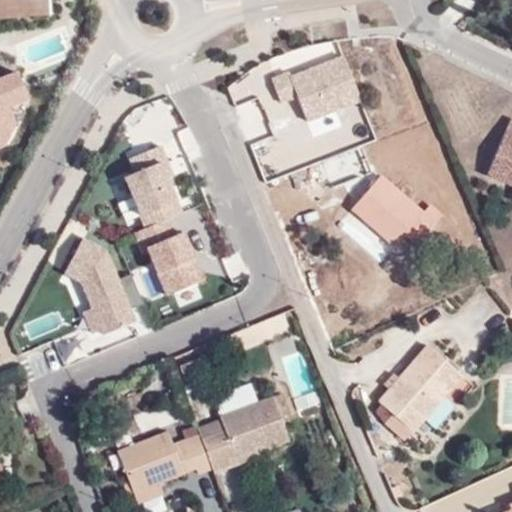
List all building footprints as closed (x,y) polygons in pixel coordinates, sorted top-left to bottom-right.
[(46,0),(0,0),(0,19),(48,16),(46,0)] [(0,145),(3,144),(16,121),(8,104),(25,96),(14,67),(0,72),(0,145)] [(370,84),(384,120),(399,114),(385,78),(370,84)] [(511,122),(489,176),(511,185),(511,122)] [(159,145),(127,157),(131,168),(120,173),(144,227),(166,217),(183,212),(159,161),(165,159),(159,145)] [(418,245),(443,215),(432,206),(425,213),(383,177),(375,185),(360,203),(354,210),(396,245),(405,235),(418,245)] [(367,178),(352,196),(360,203),(375,185),(367,178)] [(144,227),(137,230),(162,292),(206,279),(181,226),(171,229),(166,217),(144,227)] [(79,235),(62,271),(82,281),(101,331),(135,318),(104,247),(79,235)] [(26,320),(32,337),(61,327),(56,310),(26,320)] [(394,415),(413,431),(424,418),(443,396),(461,375),(428,348),(380,403),(394,415)] [(213,360),(210,353),(177,366),(183,380),(208,370),(213,360)] [(438,429),(456,408),(443,396),(424,418),(438,429)] [(272,399),(220,417),(220,418),(225,432),(234,458),(260,448),(262,453),(288,443),(272,399)] [(387,424),(406,440),(413,431),(394,415),(387,424)] [(220,418),(198,426),(201,432),(203,439),(225,432),(220,418)] [(162,478),(183,470),(173,443),(168,430),(117,450),(131,489),(162,478)] [(203,439),(201,432),(183,439),(193,466),(195,472),(213,466),(203,439)] [(237,464),(234,458),(225,432),(203,439),(213,466),(215,472),(237,464)] [(193,466),(183,439),(173,443),(183,470),(193,466)] [(237,464),(262,456),(262,453),(260,448),(234,458),(237,464)] [(402,504),(414,499),(404,475),(392,481),(402,504)] [(136,501),(167,490),(162,478),(131,489),(136,501)] [(511,511),(511,503),(510,504),(511,508),(502,511),(511,511)]
